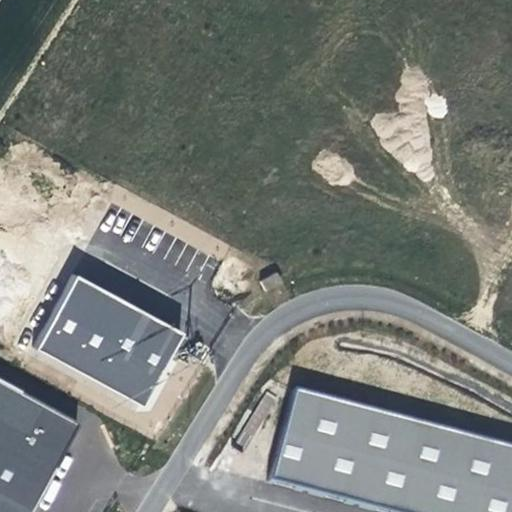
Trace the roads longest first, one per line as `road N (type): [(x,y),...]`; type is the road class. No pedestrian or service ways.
road 1 (unclassified): [(511,359),(413,309),(357,294),(314,297),(258,334),(145,511)]
road 2 (unknown): [(46,511),(64,487),(84,479),(125,486),(167,477)]
